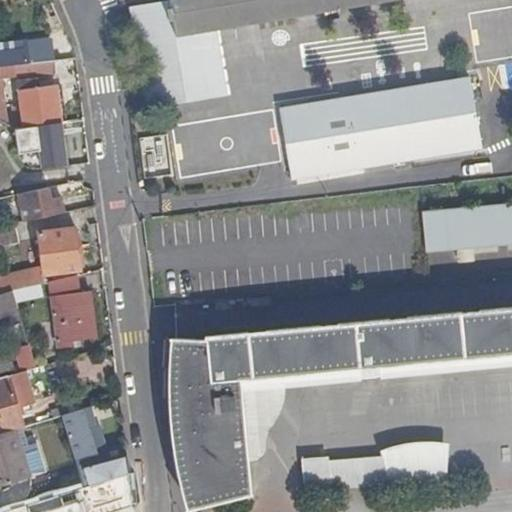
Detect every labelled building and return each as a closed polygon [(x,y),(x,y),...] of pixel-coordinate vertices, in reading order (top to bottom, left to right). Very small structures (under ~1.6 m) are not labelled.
[(419,0),(169,0),(127,7),(145,113),(224,101),(213,33),(419,0)] [(0,63),(50,56),(64,54),(61,40),(28,45),(26,34),(0,38),(0,63)] [(0,117),(15,127),(62,120),(58,83),(36,86),(35,77),(16,80),(17,90),(19,89),(22,112),(8,114),(2,80),(15,76),(53,71),(50,56),(0,63),(0,117)] [(276,106),(276,111),(468,83),(467,74),(276,106)] [(468,83),(276,111),(286,167),(288,177),(480,147),(468,83)] [(70,167),(62,120),(15,127),(17,143),(32,142),(38,171),(70,167)] [(13,223),(61,214),(58,201),(49,202),(47,189),(6,197),(13,223)] [(511,201),(425,210),(428,249),(459,246),(474,245),(511,241),(511,201)] [(13,223),(0,226),(0,246),(17,243),(13,223)] [(81,266),(74,226),(37,232),(43,266),(44,272),(45,272),(81,266)] [(475,258),(474,245),(459,246),(460,260),(475,258)] [(47,284),(45,272),(44,272),(43,266),(0,277),(0,278),(5,294),(14,292),(47,284)] [(81,294),(79,277),(47,284),(57,343),(99,338),(93,293),(81,294)] [(5,294),(0,295),(0,318),(20,313),(14,292),(5,294)] [(170,360),(165,395),(243,389),(241,379),(511,352),(511,306),(204,338),(203,341),(177,340),(172,339),(170,360)] [(37,365),(30,344),(16,348),(21,370),(24,368),(37,365)] [(243,389),(511,368),(511,352),(241,379),(243,389)] [(36,401),(24,368),(21,370),(7,374),(18,407),(36,401)] [(511,368),(243,389),(244,400),(511,375),(511,368)] [(0,426),(2,433),(16,430),(23,427),(18,407),(7,374),(0,376),(0,426)] [(165,395),(171,440),(176,469),(188,510),(194,508),(253,494),(247,434),(244,400),(243,389),(165,395)] [(105,480),(131,470),(129,454),(107,461),(105,451),(96,453),(89,428),(97,426),(90,406),(62,415),(86,484),(105,480)] [(96,453),(105,451),(97,426),(89,428),(96,453)] [(0,433),(0,484),(31,474),(16,430),(2,433),(0,433)] [(449,468),(451,443),(444,442),(436,441),(426,441),(416,442),(408,443),(398,446),(389,448),(382,451),(384,456),(387,456),(389,474),(390,486),(391,490),(450,484),(449,468)] [(329,468),(322,469),(322,463),(321,460),(302,462),(306,498),(325,495),(325,493),(390,486),(389,474),(387,456),(384,456),(329,463),(329,468)] [(132,511),(131,470),(105,480),(106,488),(64,501),(61,492),(3,510),(3,511),(132,511)]
